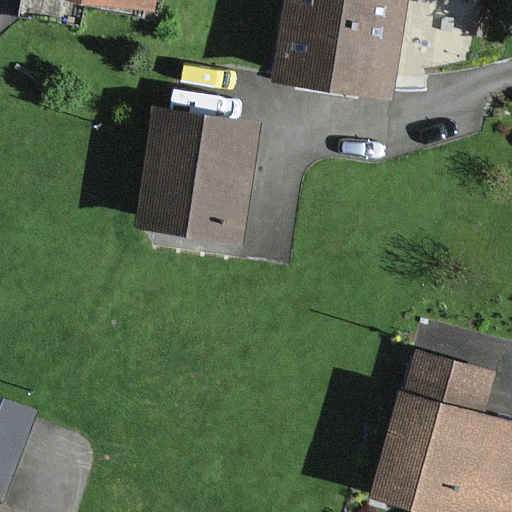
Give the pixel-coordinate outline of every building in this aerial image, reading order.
[(146,0),(75,0),(144,13),(146,0)] [(393,3),(370,0),(279,0),(267,84),(378,100),(393,3)] [(247,135),(148,119),(130,232),(230,247),(247,135)] [(496,375),(415,348),(368,494),(424,511),(511,511),(511,419),(484,411),(496,375)] [(38,413),(0,398),(0,511),(22,511),(24,509),(6,502),(38,413)]
